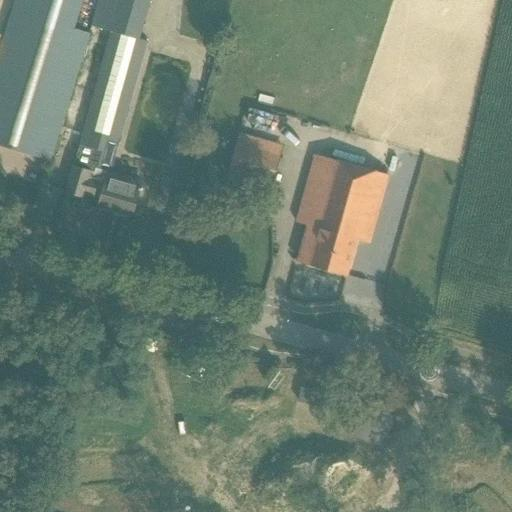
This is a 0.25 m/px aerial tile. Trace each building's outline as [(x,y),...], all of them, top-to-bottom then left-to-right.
[(16,0),(0,52),(0,145),(49,161),(88,36),(75,32),(84,0),(16,0)] [(71,129),(70,132),(65,151),(113,164),(138,73),(148,41),(139,38),(149,0),(101,0),(94,27),(110,32),(82,132),(71,129)] [(258,139),(262,126),(242,122),(239,134),(258,139)] [(236,143),(227,174),(269,186),(279,156),(236,143)] [(317,155),(302,203),(297,223),(308,226),(298,261),(346,275),(356,240),(368,243),(387,175),(364,169),(317,155)] [(141,183),(109,173),(96,169),(94,173),(74,167),(67,193),(83,198),(84,194),(101,198),(98,206),(132,216),(139,193),(141,183)] [(388,414),(363,405),(351,438),(376,447),(388,414)] [(281,486),(205,467),(193,511),(277,511),(282,493),(351,510),(356,492),(375,497),(386,452),(353,443),(343,483),(286,468),(281,486)]
